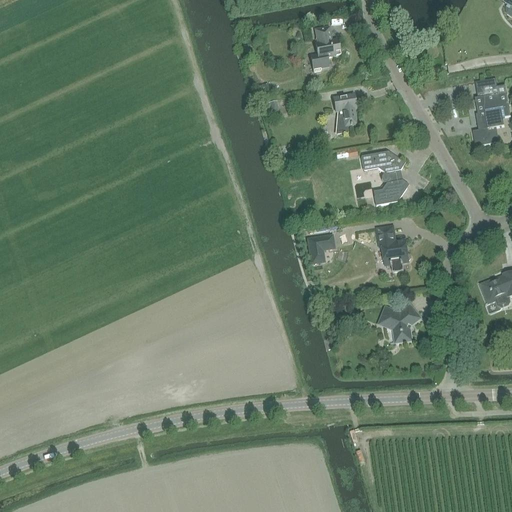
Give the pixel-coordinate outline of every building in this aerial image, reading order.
[(315,45),(317,57),(311,58),(313,73),(314,73),(321,71),(320,69),(328,68),(327,59),(340,56),(337,41),(332,42),(329,28),(315,31),(317,45),(315,45)] [(480,131),(473,133),(475,133),(477,147),(475,148),(499,144),(497,144),(494,129),(504,128),(504,127),(502,128),(501,120),(511,118),(505,87),(497,88),(496,80),(475,83),(475,84),(477,84),(480,99),(475,100),(480,131)] [(336,113),(339,113),(340,117),(335,117),(337,135),(347,133),(346,127),(357,126),(354,110),(356,109),(354,96),(333,99),(336,113)] [(267,119),(279,116),(276,102),(264,105),(267,119)] [(347,153),(348,160),(358,160),(357,152),(347,153)] [(385,184),(386,184),(386,185),(382,191),(373,193),(376,207),(397,204),(407,190),(406,184),(402,182),(400,172),(403,168),(402,163),(388,153),(361,158),(363,173),(378,170),(384,174),(384,175),(384,176),(383,176),(382,177),(381,178),(381,179),(381,180),(381,181),(382,182),(382,183),(383,183),(383,184),(384,184),(385,184)] [(391,266),(392,274),(404,273),(403,266),(403,264),(408,263),(405,242),(395,244),(393,229),(377,231),(380,246),(382,246),(385,267),(391,266)] [(334,250),(332,238),(308,242),(312,265),(322,264),(320,252),(334,250)] [(488,306),(497,302),(498,306),(502,308),(507,306),(509,303),(508,299),(511,297),(511,274),(504,276),(504,278),(497,282),(496,280),(480,286),(488,306)] [(411,329),(420,320),(410,307),(400,315),(386,309),(379,326),(393,332),(395,344),(411,342),(411,329)]
